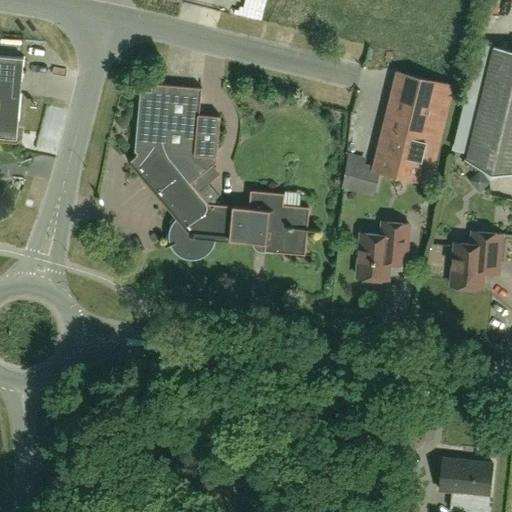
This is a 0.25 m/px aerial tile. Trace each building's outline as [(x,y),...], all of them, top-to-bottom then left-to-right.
[(511,50),(493,46),(471,135),(465,134),(463,141),(455,139),(452,151),(467,155),(466,158),(465,157),(464,159),(481,168),(490,177),(502,173),(511,172),(511,50)] [(24,57),(0,54),(0,136),(17,138),(24,57)] [(399,72),(374,171),(425,183),(450,85),(399,72)] [(249,208),(237,207),(208,204),(191,183),(216,162),(221,116),(200,114),(203,88),(151,83),(150,90),(141,89),(135,151),(136,153),(138,156),(131,161),(179,220),(176,222),(173,226),(171,229),(170,233),(169,237),(170,241),(171,245),(173,249),(175,253),(178,255),(182,258),(185,259),(189,260),(194,260),(198,259),(202,258),(205,256),(208,253),(211,250),(213,246),(214,242),(214,238),(265,243),(265,251),(305,255),(310,207),(283,205),(284,194),(250,191),(249,208)] [(403,265),(407,223),(382,221),(381,235),(361,233),(357,277),(387,280),(388,263),(403,265)] [(481,288),(483,274),(497,275),(501,234),(472,231),(471,244),(455,242),(451,285),(481,288)] [(440,490),(489,495),(493,462),(444,457),(440,490)] [(460,511),(501,511),(501,499),(461,498),(460,511)]
